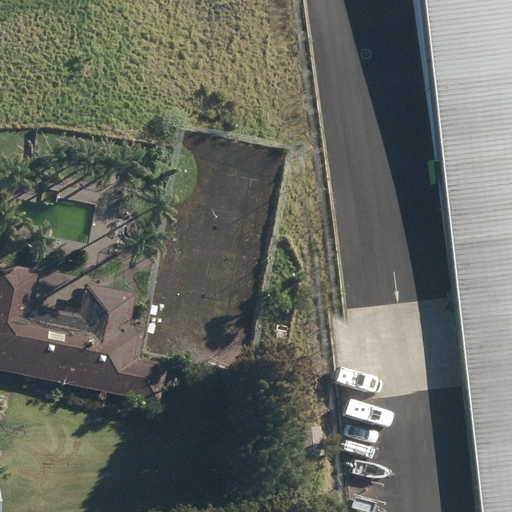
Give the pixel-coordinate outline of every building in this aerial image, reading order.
[(511,511),(511,0),(410,0),(465,511),(511,511)] [(178,117),(243,126),(249,88),(184,79),(178,117)] [(163,185),(168,160),(146,155),(140,180),(163,185)] [(0,375),(159,407),(166,369),(138,363),(144,332),(130,328),(136,299),(85,288),(79,319),(32,310),(39,274),(0,266),(0,375)] [(56,303),(66,307),(73,299),(71,289),(61,286),(53,293),(56,303)] [(323,456),(320,426),(293,430),(297,459),(323,456)]
